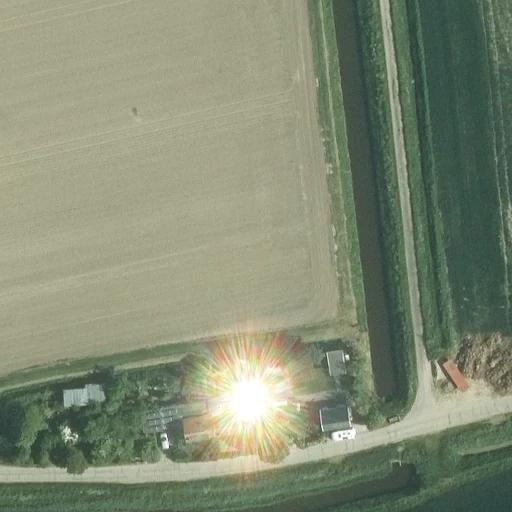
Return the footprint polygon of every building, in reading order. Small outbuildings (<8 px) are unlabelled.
[(84,376),(86,395),(109,393),(107,374),(84,376)] [(210,398),(215,433),(251,427),(249,420),(272,416),(269,398),(286,395),(283,377),(235,385),(237,394),(210,398)] [(186,438),(215,433),(210,398),(140,409),(144,430),(184,424),(186,438)] [(318,427),(347,423),(344,403),(316,407),(318,427)] [(106,418),(94,421),(97,433),(109,430),(106,418)]
